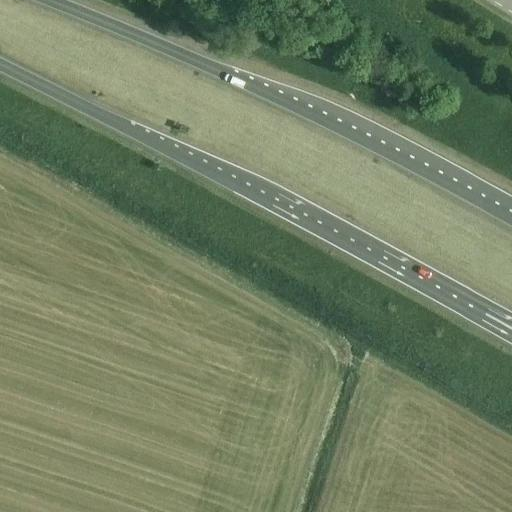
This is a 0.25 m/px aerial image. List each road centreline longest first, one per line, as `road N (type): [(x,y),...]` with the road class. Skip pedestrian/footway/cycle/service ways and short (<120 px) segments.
road 1 (trunk): [(0,66),(483,320)]
road 2 (trunk): [(511,220),(235,78),(43,0)]
